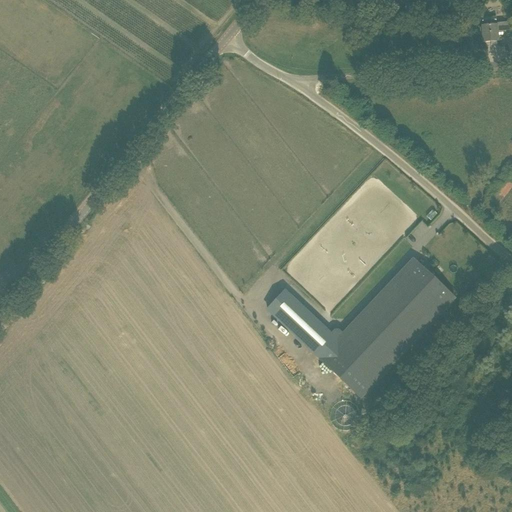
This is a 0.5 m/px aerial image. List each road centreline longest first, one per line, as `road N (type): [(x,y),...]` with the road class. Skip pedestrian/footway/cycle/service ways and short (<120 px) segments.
road 1 (tertiary): [(0,296),(227,38)]
road 2 (unclassified): [(511,264),(408,170),(289,82)]
road 3 (unclassified): [(289,82),(511,64)]
